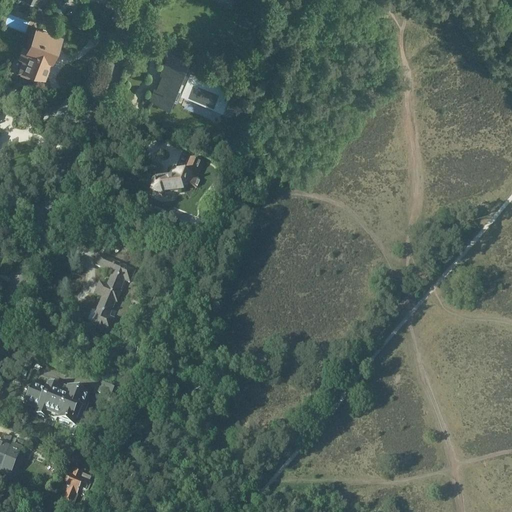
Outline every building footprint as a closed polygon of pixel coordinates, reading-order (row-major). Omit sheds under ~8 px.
[(40,21),(48,24),(50,18),(42,15),(40,21)] [(43,29),(41,30),(38,28),(30,48),(27,56),(29,57),(23,72),(35,77),(35,76),(40,77),(41,75),(44,77),(45,72),(48,64),(51,57),(56,45),(58,44),(59,41),(58,39),(59,37),(47,32),(46,30),(43,29)] [(186,74),(192,61),(172,53),(153,99),(173,107),(181,90),(216,105),(218,100),(221,101),(223,95),(220,94),(223,89),(186,74)] [(174,170),(171,177),(153,180),(153,185),(150,192),(162,197),(164,194),(181,192),(180,186),(182,186),(183,184),(196,189),(200,181),(193,178),(196,172),(199,174),(203,163),(191,158),(184,174),(174,170)] [(102,299),(91,325),(96,327),(95,331),(102,334),(103,330),(109,333),(114,322),(108,319),(115,304),(117,304),(120,295),(118,295),(124,282),(129,284),(134,273),(112,264),(113,262),(99,256),(95,267),(113,275),(107,288),(102,286),(98,297),(102,299)] [(114,389),(102,384),(97,394),(110,399),(114,389)] [(65,399),(47,391),(45,396),(34,391),(29,396),(29,403),(40,407),(36,415),(45,419),(46,418),(55,422),(57,419),(68,423),(68,422),(71,421),(72,417),(71,415),(76,403),(82,406),(85,397),(74,393),(70,402),(65,400),(65,399)] [(0,465),(3,458),(20,465),(24,453),(17,450),(15,454),(0,448),(0,465)] [(88,485),(90,480),(84,477),(86,472),(78,469),(73,481),(70,479),(67,486),(68,486),(66,492),(68,493),(62,506),(71,509),(76,496),(77,496),(79,492),(87,495),(90,486),(88,485)]
